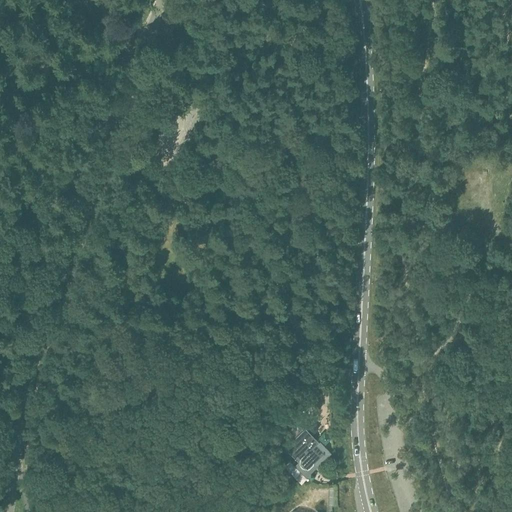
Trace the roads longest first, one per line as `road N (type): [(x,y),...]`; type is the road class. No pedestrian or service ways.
road 1 (unclassified): [(8,511),(26,388),(161,0)]
road 2 (secondary): [(370,511),(358,433),(367,153),(359,0)]
road 3 (track): [(151,173),(264,263),(293,316)]
road 4 (track): [(121,44),(0,78)]
